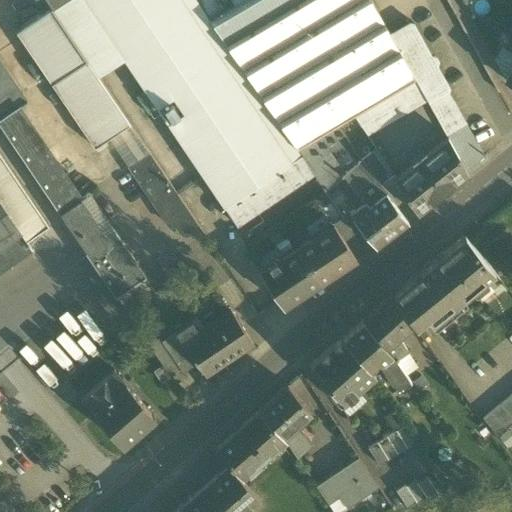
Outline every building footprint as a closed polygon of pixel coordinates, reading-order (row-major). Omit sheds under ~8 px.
[(45,0),(52,10),(85,58),(98,76),(123,59),(83,0),(45,0)] [(209,19),(195,0),(83,0),(123,59),(237,226),(314,174),(299,152),(297,148),(210,21),(209,19)] [(210,21),(297,148),(323,133),(330,129),(353,115),(414,79),(389,33),(370,0),(231,0),(235,4),(209,19),(210,21)] [(94,147),(109,137),(129,124),(51,8),(16,32),(94,147)] [(427,100),(428,103),(448,92),(449,88),(413,23),(409,22),(389,33),(414,79),(427,100)] [(499,69),(505,80),(511,68),(511,51),(510,51),(499,69)] [(0,117),(18,105),(18,106),(26,101),(0,62),(0,117)] [(366,136),(427,100),(414,79),(353,115),(366,136)] [(447,137),(466,171),(484,156),(448,92),(428,103),(447,137)] [(107,283),(115,295),(145,275),(120,239),(112,227),(103,233),(79,197),(80,197),(49,151),(18,106),(18,105),(0,117),(0,125),(58,212),(102,276),(107,283)] [(130,124),(129,124),(109,137),(128,166),(149,152),(130,124)] [(321,185),(324,189),(335,181),(344,173),(324,147),(336,138),(330,129),(323,133),(297,148),(299,152),(314,174),(321,185)] [(412,165),(395,178),(417,212),(467,172),(466,171),(447,137),(425,154),(422,150),(409,161),(412,165)] [(187,234),(191,231),(199,226),(149,152),(128,166),(169,226),(170,227),(172,227),(173,227),(175,225),(180,233),(181,234),(183,235),(186,235),(187,234)] [(344,173),(335,181),(339,186),(356,208),(350,211),(354,217),(353,218),(374,245),(417,212),(395,178),(392,175),(389,177),(388,176),(386,178),(383,173),(386,171),(371,152),(344,173)] [(0,203),(17,228),(0,239),(0,271),(32,250),(25,239),(47,224),(0,155),(0,203)] [(328,195),(339,186),(335,181),(324,189),(328,195)] [(103,233),(112,227),(87,192),(80,197),(79,197),(103,233)] [(0,239),(17,228),(0,203),(0,239)] [(350,211),(343,217),(362,246),(366,252),(374,245),(353,218),(354,217),(350,211)] [(306,229),(312,237),(333,223),(327,214),(306,229)] [(353,252),(362,246),(343,217),(333,223),(353,252)] [(312,237),(296,248),(320,283),(331,276),(331,277),(341,271),(340,270),(357,258),(353,252),(333,223),(312,237)] [(204,234),(199,226),(191,231),(197,239),(204,234)] [(461,237),(402,285),(427,317),(432,323),(494,272),(464,235),(461,237)] [(310,290),(320,283),(296,248),(260,272),(284,307),(301,296),(301,297),(311,291),(310,290)] [(90,284),(95,292),(106,284),(107,283),(102,276),(90,284)] [(414,327),(427,317),(402,285),(391,294),(412,323),(414,327)] [(398,336),(412,323),(391,294),(363,319),(386,346),(397,337),(398,336)] [(190,321),(175,331),(196,363),(205,376),(253,343),(230,310),(198,331),(190,321)] [(405,374),(394,358),(386,346),(363,319),(343,336),(372,369),(376,365),(373,362),(377,358),(382,359),(380,364),(392,383),(405,374)] [(170,375),(180,369),(161,341),(159,337),(155,339),(147,325),(139,330),(170,375)] [(182,372),(196,363),(175,331),(161,341),(180,369),(182,372)] [(333,342),(334,344),(343,336),(342,336),(341,335),(333,342)] [(373,370),(372,369),(343,336),(334,344),(327,350),(321,355),(310,365),(320,377),(320,381),(326,388),(325,388),(339,403),(356,389),(374,372),(372,371),(373,370)] [(400,342),(397,337),(386,346),(394,358),(407,349),(401,341),(400,342)] [(418,366),(407,349),(394,358),(405,374),(418,366)] [(153,371),(161,382),(169,377),(161,365),(153,371)] [(82,396),(123,443),(154,415),(133,390),(135,389),(124,375),(122,377),(114,369),(82,396)] [(392,383),(398,392),(411,382),(405,374),(392,383)] [(258,410),(282,437),(296,425),(305,417),(311,412),(287,385),(258,410)] [(366,401),(356,389),(339,403),(349,416),(366,401)] [(511,393),(482,418),(497,436),(511,422),(511,393)] [(383,416),(391,430),(405,422),(396,408),(383,416)] [(241,478),(285,440),(282,437),(258,410),(215,448),(228,463),(241,478)] [(368,448),(379,465),(416,442),(405,424),(368,448)] [(311,443),(296,425),(282,437),(285,440),(296,457),(311,443)] [(339,496),(346,507),(377,486),(358,457),(315,485),(328,504),(339,496)] [(245,511),(260,499),(241,478),(228,463),(181,505),(187,511),(245,511)] [(426,497),(429,500),(438,494),(426,477),(417,483),(426,497)] [(416,501),(417,503),(426,497),(417,483),(414,479),(405,486),(416,501)] [(395,490),(407,508),(416,501),(405,486),(404,484),(395,490)] [(339,496),(328,504),(333,511),(338,511),(346,507),(339,496)]
